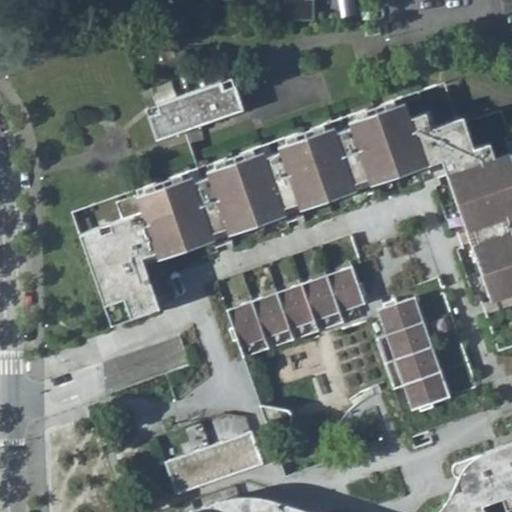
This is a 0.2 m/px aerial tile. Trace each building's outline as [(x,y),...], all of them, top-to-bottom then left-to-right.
[(242,111),(232,79),(146,107),(157,140),(242,111)] [(407,96),(264,145),(145,185),(147,192),(119,202),(124,218),(82,233),(111,317),(166,299),(152,255),(290,207),(447,152),(497,294),(511,289),(511,147),(496,152),(490,137),(474,142),(469,127),(456,131),(451,118),(438,123),(432,108),(412,114),(407,96)] [(469,127),(465,113),(451,118),(456,131),(469,127)] [(363,278),(357,260),(232,302),(238,321),(234,322),(237,333),(243,332),(245,339),(369,298),(367,290),(372,289),(368,276),(363,278)] [(389,298),(390,301),(381,303),(415,403),(423,400),(424,404),(436,400),(435,395),(453,390),(421,291),(402,296),(401,294),(389,298)] [(292,410),(289,407),(260,402),(263,410),(266,419),(284,422),(288,421),(290,419),(292,416),(292,413),(292,410)] [(278,511),(274,510),(257,503),(249,501),(238,498),(230,497),(221,497),(213,498),(205,500),(169,511),(484,511),(480,499),(511,488),(511,438),(509,439),(485,447),(475,451),(467,455),(457,462),(445,474),(440,480),(433,489),(421,507),(416,511),(278,511)] [(254,470),(244,439),(158,466),(169,498),(254,470)]
